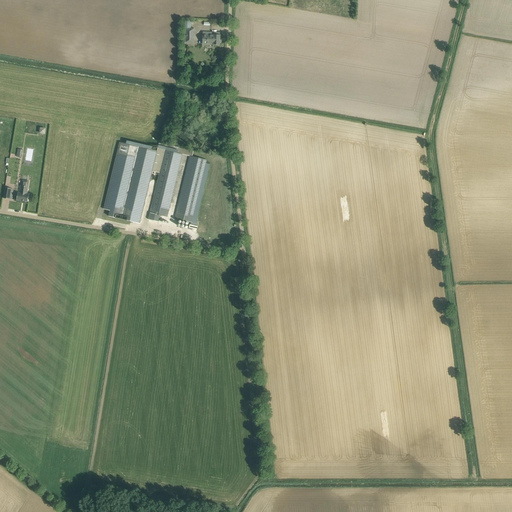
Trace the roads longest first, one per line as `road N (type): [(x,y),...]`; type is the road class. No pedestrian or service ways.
road 1 (unclassified): [(228,0),(228,135),(241,248),(0,212)]
road 2 (track): [(475,474),(429,130),(463,0)]
road 3 (track): [(241,248),(263,432)]
